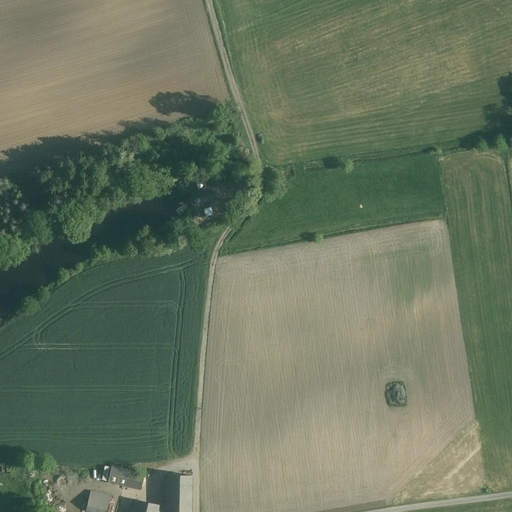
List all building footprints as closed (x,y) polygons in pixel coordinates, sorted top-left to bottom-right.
[(213,173),(189,173),(189,186),(213,186),(213,173)] [(204,209),(207,216),(214,213),(211,207),(204,209)] [(145,474),(112,467),(108,482),(141,490),(145,474)] [(190,511),(192,476),(167,475),(166,511),(190,511)] [(106,511),(110,497),(90,492),(86,511),(92,511),(106,511)] [(159,511),(160,506),(136,500),(132,511),(159,511)]
